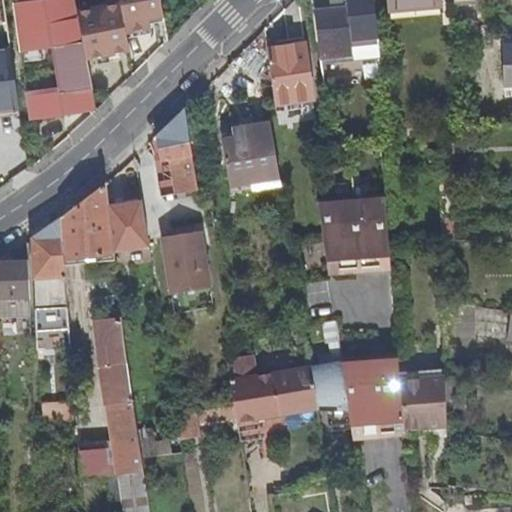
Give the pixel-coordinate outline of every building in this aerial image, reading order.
[(32,119),(97,109),(75,0),(36,0),(14,3),(32,119)] [(120,0),(120,2),(122,7),(126,32),(151,27),(149,17),(158,16),(164,14),(161,0),(120,0)] [(374,0),(346,0),(347,3),(351,48),(378,44),(374,0)] [(387,0),(389,17),(444,11),(442,0),(387,0)] [(347,3),(332,5),(315,7),(323,59),(350,57),(349,48),(351,48),(347,3)] [(306,44),(268,50),(277,106),(314,101),(306,44)] [(10,50),(0,51),(0,110),(0,109),(0,107),(17,105),(10,50)] [(171,159),(177,193),(200,189),(186,108),(173,121),(157,136),(160,153),(161,161),(171,159)] [(224,139),(231,184),(280,174),(271,121),(234,128),(236,136),(224,139)] [(161,161),(160,153),(154,154),(161,196),(167,195),(161,161)] [(167,195),(177,193),(171,159),(161,161),(167,195)] [(64,259),(115,253),(115,251),(109,203),(107,183),(81,204),(61,219),(64,259)] [(385,190),(375,191),(334,196),(318,198),(326,254),(390,249),(385,190)] [(441,220),(460,221),(459,195),(441,195),(441,220)] [(115,251),(150,246),(143,199),(109,203),(115,251)] [(206,229),(217,227),(214,211),(204,213),(206,229)] [(33,238),(37,350),(57,349),(71,347),(64,259),(61,219),(49,228),(33,238)] [(204,229),(160,233),(165,292),(210,288),(204,229)] [(328,267),(390,260),(390,249),(326,254),(328,267)] [(0,305),(14,305),(14,296),(31,296),(29,261),(0,262),(0,305)] [(192,291),(194,308),(212,305),(210,289),(192,291)] [(14,296),(14,305),(31,304),(31,296),(14,296)] [(445,354),(475,358),(473,306),(444,301),(445,354)] [(201,345),(197,321),(184,324),(188,348),(201,345)] [(340,362),(342,361),(342,358),(336,321),(324,323),(326,342),(331,341),(334,362),(318,365),(322,391),(327,391),(331,421),(346,418),(342,388),(343,388),(340,362)] [(81,475),(119,473),(144,471),(142,457),(138,433),(125,347),(122,323),(95,325),(112,440),(78,443),(81,475)] [(40,423),(76,420),(75,403),(71,347),(57,349),(58,366),(38,367),(40,423)] [(352,434),(387,430),(404,427),(400,378),(400,373),(398,352),(342,358),(342,361),(352,434)] [(263,438),(262,433),(260,418),(284,415),(283,409),(319,403),(313,366),(258,374),(255,353),(227,357),(235,404),(236,404),(238,416),(242,442),(263,438)] [(400,373),(400,378),(445,372),(445,367),(400,373)] [(404,427),(446,422),(446,404),(446,380),(445,372),(400,378),(404,427)] [(463,379),(446,380),(446,404),(464,404),(463,379)] [(197,410),(199,422),(238,416),(236,404),(235,404),(197,410)] [(176,414),(179,437),(201,434),(199,422),(197,410),(176,414)] [(142,457),(172,454),(170,441),(156,443),(154,430),(138,433),(142,457)] [(119,473),(123,511),(150,511),(144,471),(119,473)]
